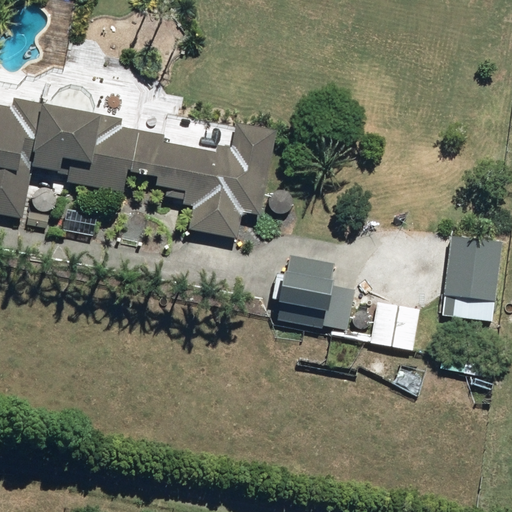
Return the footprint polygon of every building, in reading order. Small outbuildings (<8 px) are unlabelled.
[(126,169),(125,172),(152,177),(151,185),(163,188),(162,195),(179,199),(179,203),(189,206),(185,230),(233,239),(238,211),(254,215),(270,129),(232,122),(227,148),(212,145),(211,152),(158,142),(160,134),(115,126),(117,118),(10,98),(8,107),(0,105),(0,213),(18,217),(27,169),(32,169),(32,168),(65,174),(63,181),(117,191),(121,168),(126,169)] [(491,159),(503,160),(504,148),(493,147),(491,159)] [(25,225),(43,228),(45,214),(26,212),(25,225)] [(72,227),(84,230),(87,218),(74,216),(72,227)] [(439,316),(489,320),(496,240),(446,235),(439,316)] [(277,271),(272,300),(278,301),(274,321),(317,329),(318,325),(344,330),(352,292),(325,287),(330,264),(287,256),(284,272),(277,271)] [(378,303),(371,344),(412,350),(419,310),(378,303)]
